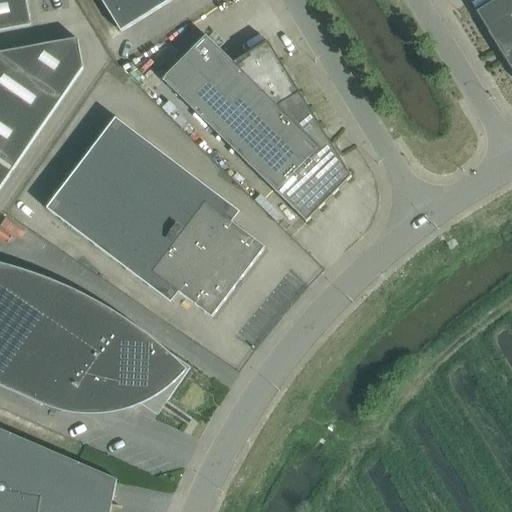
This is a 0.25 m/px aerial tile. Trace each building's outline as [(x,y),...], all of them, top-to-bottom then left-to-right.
[(0,0),(0,32),(31,26),(26,0),(0,0)] [(100,0),(121,33),(174,0),(100,0)] [(511,48),(511,0),(497,0),(477,13),(503,54),(511,48)] [(304,222),(306,224),(352,178),(268,43),(248,55),(250,58),(236,67),(206,37),(163,81),(274,191),(305,221),(304,222)] [(0,54),(0,131),(27,150),(83,69),(78,40),(0,54)] [(511,48),(503,54),(511,69),(511,48)] [(226,219),(233,210),(234,209),(116,119),(47,210),(165,299),(173,289),(212,319),(265,249),(226,219)] [(0,190),(27,150),(0,131),(0,190)] [(136,327),(127,321),(121,317),(114,312),(105,307),(98,303),(90,299),(82,295),(73,291),(65,287),(57,283),(48,280),(39,277),(32,274),(25,272),(14,268),(6,266),(0,264),(0,387),(43,407),(47,408),(53,410),(59,412),(64,413),(70,414),(78,416),(87,416),(94,416),(101,416),(109,415),(117,414),(124,412),(129,410),(135,408),(141,406),(157,417),(191,368),(168,352),(159,345),(147,335),(136,327)] [(111,511),(112,507),(117,481),(0,429),(0,511),(111,511)]
